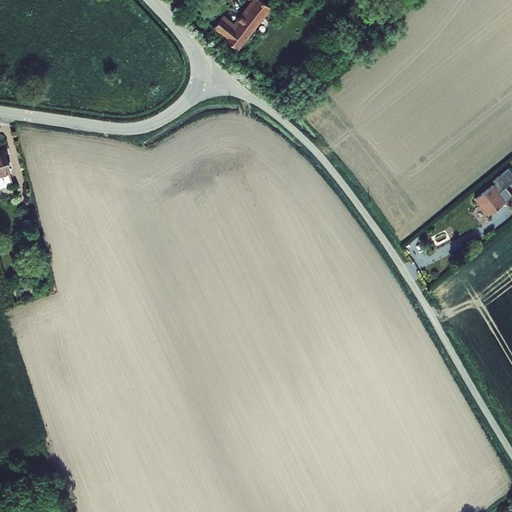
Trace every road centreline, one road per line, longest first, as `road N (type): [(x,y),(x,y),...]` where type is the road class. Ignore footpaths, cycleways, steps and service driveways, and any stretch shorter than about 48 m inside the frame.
road 1 (unclassified): [(217,71),(291,127),(352,196),(511,454)]
road 2 (residential): [(217,71),(179,108),(140,127),(0,111)]
